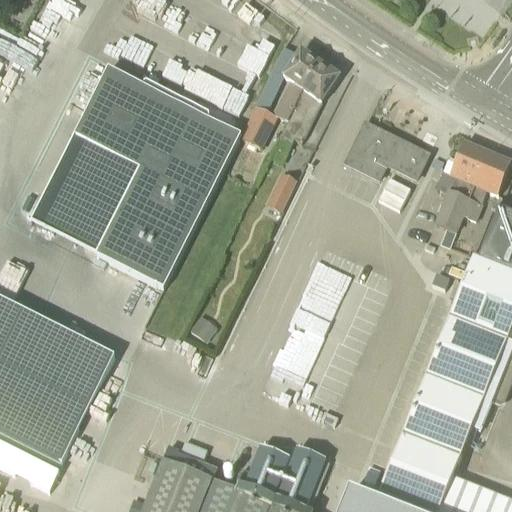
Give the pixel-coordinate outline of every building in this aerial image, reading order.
[(274,119),(289,127),(304,95),(303,95),(321,68),(318,66),(318,63),(313,59),(310,60),(302,55),(284,83),(290,86),(274,119)] [(322,108),(341,82),(333,76),(333,73),(328,70),(325,71),(321,68),(303,95),(304,95),(289,127),(277,150),(289,156),(296,143),(303,146),(322,108)] [(242,142),(243,141),(110,74),(76,141),(142,174),(98,260),(166,294),(242,142)] [(257,114),(243,141),(242,142),(262,153),(277,124),(257,114)] [(346,168),(351,170),(382,185),(388,172),(417,185),(429,160),(365,129),(351,158),(346,168)] [(455,242),(457,238),(457,237),(489,158),(465,149),(451,182),(456,184),(452,195),(449,194),(436,228),(447,234),(443,250),(470,260),(474,249),(455,242)] [(511,169),(511,167),(489,158),(457,237),(457,238),(459,237),(466,221),(478,226),(487,196),(499,201),(511,169)] [(282,177),(267,209),(283,216),(298,185),(282,177)] [(511,226),(492,219),(449,326),(380,499),(413,511),(441,511),(487,398),(503,404),(511,382),(511,226)] [(202,317),(192,333),(209,345),(219,329),(202,317)] [(171,452),(164,469),(146,511),(280,511),(283,506),(277,504),(293,463),(265,452),(249,493),(243,490),(240,499),(212,488),(217,475),(178,459),(179,456),(171,452)]
